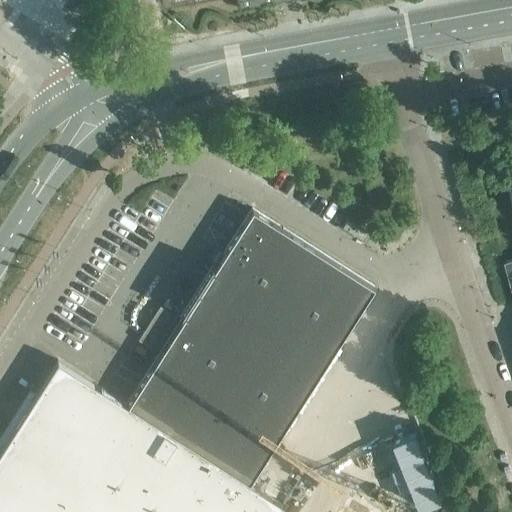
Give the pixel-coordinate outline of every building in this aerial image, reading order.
[(252,207),(127,403),(249,481),(375,285),(252,207)] [(90,412),(104,389),(58,359),(15,425),(85,470),(113,426),(90,412)] [(113,426),(128,403),(104,389),(90,412),(113,426)] [(234,511),(236,511),(254,484),(249,481),(128,403),(113,426),(85,470),(58,511),(178,511),(195,487),(234,511)] [(0,511),(58,511),(85,470),(15,425),(0,449),(0,511)] [(277,511),(283,503),(254,484),(236,511),(234,511),(195,487),(178,511),(277,511)] [(378,511),(356,498),(346,511),(378,511)]
